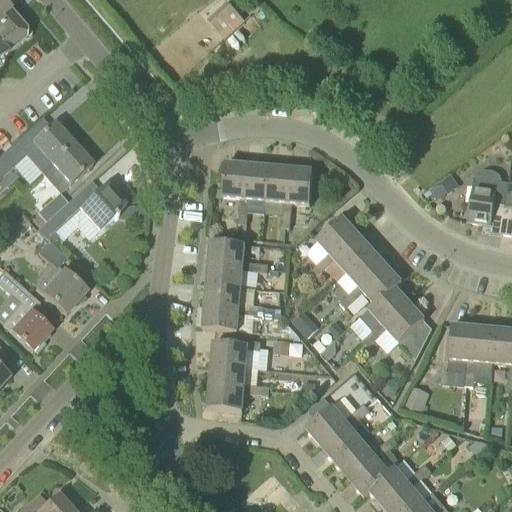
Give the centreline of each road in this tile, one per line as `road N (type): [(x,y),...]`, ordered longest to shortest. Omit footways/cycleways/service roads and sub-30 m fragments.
road 1 (residential): [(162,145),(255,126),(315,139),(436,243),(511,268)]
road 2 (residential): [(347,511),(285,439),(166,428)]
road 3 (residential): [(0,462),(106,345),(157,328)]
road 4 (residential): [(157,328),(169,201),(162,145)]
road 5 (residential): [(162,145),(149,112),(89,37)]
